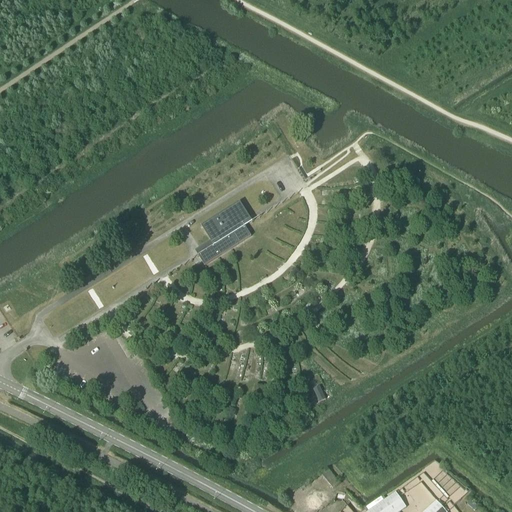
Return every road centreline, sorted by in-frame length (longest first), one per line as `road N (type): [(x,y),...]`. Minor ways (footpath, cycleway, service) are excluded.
road 1 (secondary): [(0,383),(255,511)]
road 2 (unknown): [(0,427),(166,511)]
